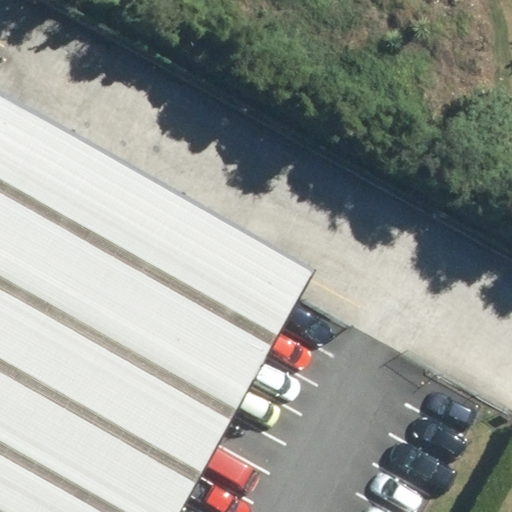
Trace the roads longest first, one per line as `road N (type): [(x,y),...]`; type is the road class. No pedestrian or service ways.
road 1 (unknown): [(90,85),(380,251)]
road 2 (unknown): [(380,251),(239,511)]
road 3 (unknown): [(90,85),(0,261)]
road 4 (unknown): [(380,251),(511,327)]
